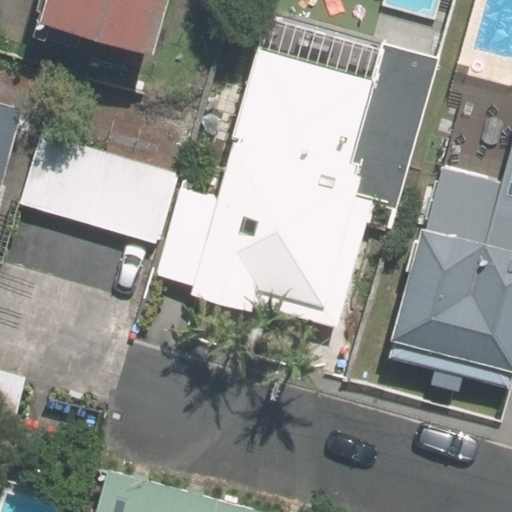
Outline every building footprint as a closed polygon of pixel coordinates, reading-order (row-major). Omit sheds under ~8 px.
[(14,0),(0,0),(0,18),(9,21),(14,0)] [(165,51),(179,0),(55,0),(50,18),(165,51)] [(267,7),(190,290),(254,308),(259,290),(327,307),(350,219),(391,230),(439,55),(267,7)] [(0,250),(39,110),(0,99),(0,250)] [(158,241),(178,172),(41,131),(21,200),(158,241)] [(511,133),(501,174),(447,160),(396,354),(507,383),(511,363),(511,133)] [(0,442),(17,447),(35,379),(0,369),(0,442)] [(253,511),(112,472),(101,511),(253,511)]
